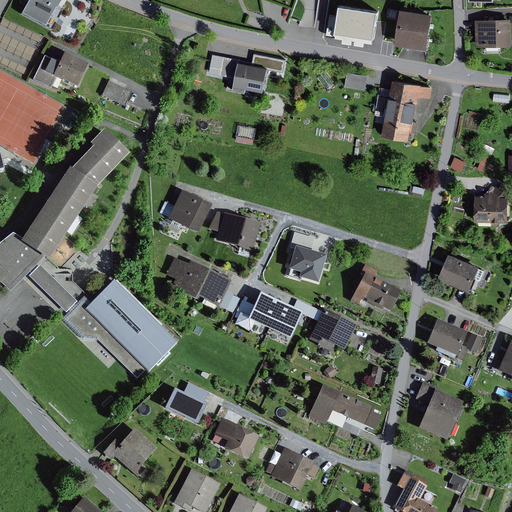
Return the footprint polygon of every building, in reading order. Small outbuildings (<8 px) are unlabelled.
[(28,0),(21,14),(45,27),(55,9),(56,10),(61,0),(28,0)] [(380,11),(341,4),(339,16),(330,15),(328,30),(374,37),(375,38),(380,11)] [(396,44),(428,49),(433,13),(402,8),(396,44)] [(511,45),(511,38),(511,18),(476,20),(477,47),(511,45)] [(41,37),(2,19),(0,23),(0,24),(38,43),(41,37)] [(374,37),(328,30),(327,34),(337,35),(336,37),(344,38),(344,42),(353,44),(354,40),(356,40),(355,44),(366,45),(366,42),(374,43),(374,37)] [(35,50),(0,33),(0,47),(29,61),(35,50)] [(56,78),(76,87),(87,64),(64,53),(59,63),(44,56),(32,80),(51,89),(56,78)] [(26,69),(0,56),(0,63),(23,75),(26,69)] [(236,78),(239,62),(240,59),(224,56),(221,75),(236,78)] [(264,91),(268,68),(239,62),(236,78),(234,90),(246,92),(247,88),(264,91)] [(366,90),(368,75),(347,72),(345,86),(366,90)] [(419,96),(431,98),(433,87),(422,85),(422,84),(394,79),(392,89),(391,96),(379,93),(375,114),(386,116),(383,135),(409,140),(411,132),(417,133),(419,122),(415,122),(419,96)] [(109,81),(102,96),(125,106),(132,92),(121,87),(109,81)] [(380,87),(379,93),(391,96),(392,89),(380,87)] [(241,125),(238,140),(255,143),(258,128),(241,125)] [(128,153),(103,130),(89,144),(92,147),(71,170),(68,168),(21,240),(12,233),(0,242),(0,282),(0,283),(10,291),(29,272),(31,274),(36,268),(35,266),(44,257),(48,260),(97,186),(128,153)] [(484,155),(478,169),(482,171),(488,157),(484,155)] [(455,157),(451,167),(461,172),(466,162),(455,157)] [(476,196),(475,221),(491,222),(496,227),(501,222),(509,222),(509,199),(511,196),(511,192),(501,181),(486,196),(476,196)] [(168,219),(198,234),(212,205),(182,191),(174,207),(165,203),(160,213),(169,217),(168,219)] [(216,241),(253,252),(260,223),(224,213),(223,214),(216,213),(208,230),(219,232),(216,241)] [(314,238),(293,232),(288,249),(294,251),(288,269),(301,273),(299,278),(318,284),(326,256),(310,251),(314,238)] [(450,254),(439,278),(470,291),(475,278),(481,281),(485,271),(480,268),(480,267),(450,254)] [(175,259),(167,276),(175,280),(174,283),(178,285),(175,290),(197,301),(198,298),(203,300),(216,306),(219,307),(227,291),(231,282),(190,262),(188,265),(175,259)] [(77,302),(39,265),(36,268),(31,274),(28,276),(66,313),(68,310),(74,305),(77,302)] [(383,308),(391,312),(401,291),(374,278),(378,271),(365,265),(360,274),(363,276),(350,301),(358,305),(362,297),(367,300),(366,302),(382,310),(383,308)] [(113,280),(91,303),(84,297),(75,306),(74,305),(68,310),(70,311),(63,318),(83,338),(97,340),(137,378),(145,370),(148,373),(178,343),(113,280)] [(232,293),(227,291),(219,307),(233,313),(239,299),(233,296),(232,293)] [(254,323),(291,339),(302,315),(303,312),(294,308),(260,293),(254,306),(249,318),(240,314),(235,325),(250,332),(254,323)] [(216,306),(203,300),(201,304),(214,310),(216,306)] [(249,318),(254,306),(242,300),(236,312),(240,314),(249,318)] [(322,312),(297,300),(294,308),(303,312),(302,315),(318,322),(322,312)] [(318,322),(309,340),(318,344),(317,346),(331,353),(335,346),(345,351),(357,325),(324,309),(322,312),(318,322)] [(466,332),(436,320),(426,344),(436,348),(456,356),(460,346),(466,332)] [(483,339),(471,334),(465,348),(468,349),(476,353),(483,339)] [(511,337),(498,371),(511,377),(511,337)] [(465,348),(460,346),(456,356),(436,348),(435,351),(462,363),(468,349),(465,348)] [(331,365),(324,370),(330,378),(337,374),(331,365)] [(369,382),(379,385),(382,370),(373,367),(369,382)] [(418,429),(447,441),(463,402),(439,392),(440,389),(422,381),(415,400),(428,405),(418,429)] [(188,384),(184,394),(203,403),(208,393),(188,384)] [(309,417),(327,424),(332,412),(374,430),(382,412),(322,386),(309,417)] [(184,394),(174,389),(164,409),(197,425),(207,405),(203,403),(184,394)] [(215,436),(212,441),(224,447),(224,449),(247,460),(259,437),(222,419),(214,435),(215,436)] [(121,463),(138,477),(146,468),(142,465),(157,448),(134,428),(120,444),(115,439),(103,453),(111,460),(114,457),(121,463)] [(270,477),(300,491),(307,475),(315,478),(320,468),(313,465),(314,463),(284,449),(276,467),(269,464),(266,472),(271,475),(270,477)] [(192,507),(201,511),(206,511),(220,484),(191,469),(173,503),(181,507),(190,511),(192,507)] [(403,474),(397,486),(402,489),(393,508),(400,511),(434,511),(436,509),(419,500),(426,487),(403,474)] [(466,480),(453,475),(449,483),(453,485),(451,490),(460,494),(466,480)] [(494,490),(488,488),(485,497),(491,499),(494,490)] [(265,511),(267,509),(238,494),(229,511),(265,511)] [(100,511),(83,498),(71,511),(100,511)]
